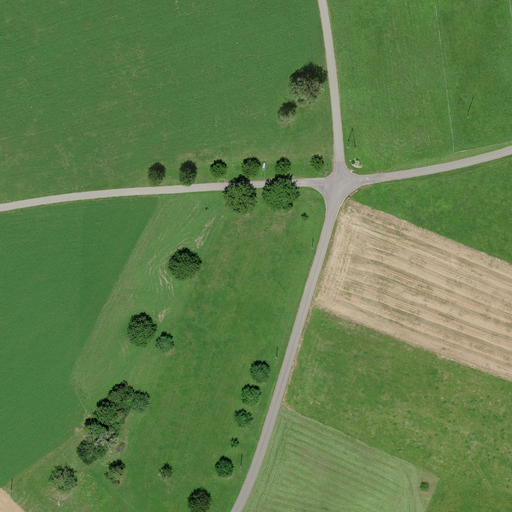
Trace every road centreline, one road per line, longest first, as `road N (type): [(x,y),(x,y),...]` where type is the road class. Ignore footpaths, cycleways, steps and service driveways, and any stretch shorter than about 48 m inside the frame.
road 1 (unclassified): [(236,511),(262,450),(337,183)]
road 2 (track): [(0,208),(69,196),(337,183)]
road 3 (unclassified): [(337,183),(320,0)]
road 4 (unclassified): [(511,149),(444,171),(337,183)]
